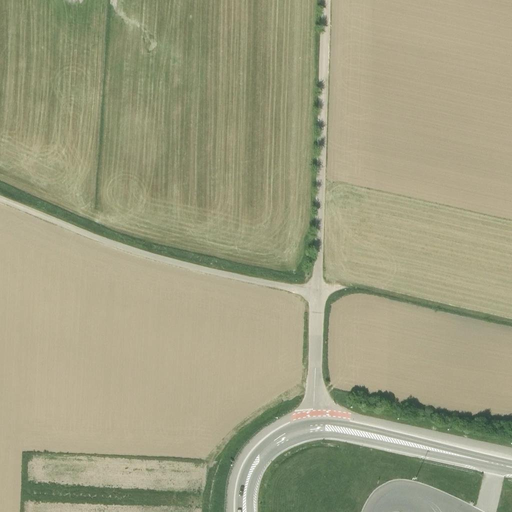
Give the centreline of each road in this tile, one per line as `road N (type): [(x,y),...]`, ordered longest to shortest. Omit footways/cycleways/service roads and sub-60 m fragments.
road 1 (unclassified): [(316,292),(148,255),(0,198)]
road 2 (unclassified): [(316,292),(325,0)]
road 3 (secondary): [(511,466),(314,426)]
road 4 (unclassified): [(314,426),(316,292)]
